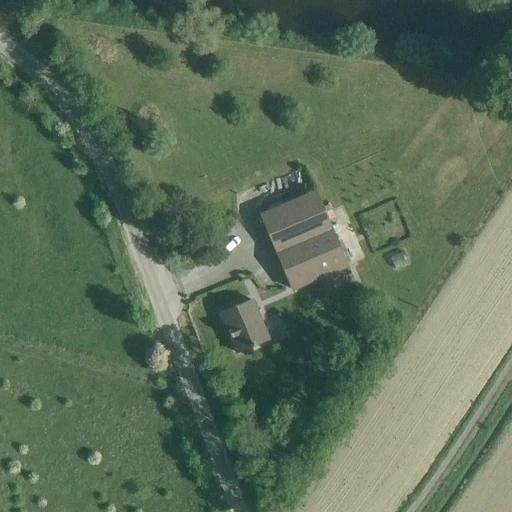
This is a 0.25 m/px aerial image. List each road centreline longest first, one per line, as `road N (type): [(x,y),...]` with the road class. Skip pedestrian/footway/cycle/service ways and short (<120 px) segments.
road 1 (tertiary): [(237,511),(103,173),(73,115),(0,45)]
road 2 (track): [(412,511),(511,364)]
